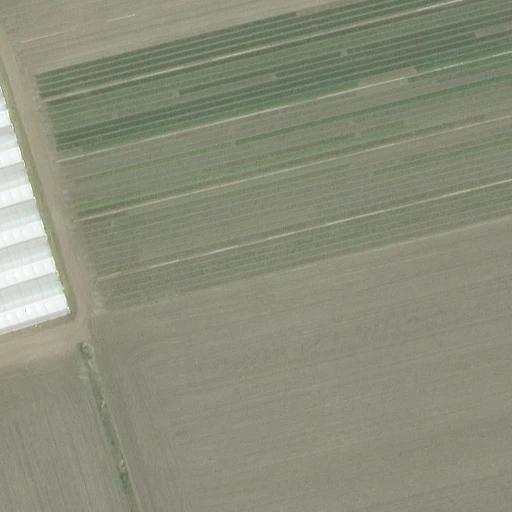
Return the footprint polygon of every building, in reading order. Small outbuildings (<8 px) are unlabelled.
[(6,106),(0,107),(0,132),(12,129),(6,106)] [(0,146),(0,201),(31,194),(24,167),(23,167),(16,142),(0,146)] [(31,208),(0,215),(0,241),(37,232),(31,208)] [(0,269),(36,259),(29,235),(0,242),(0,269)] [(56,269),(0,283),(0,338),(70,321),(62,289),(61,290),(56,269)]
